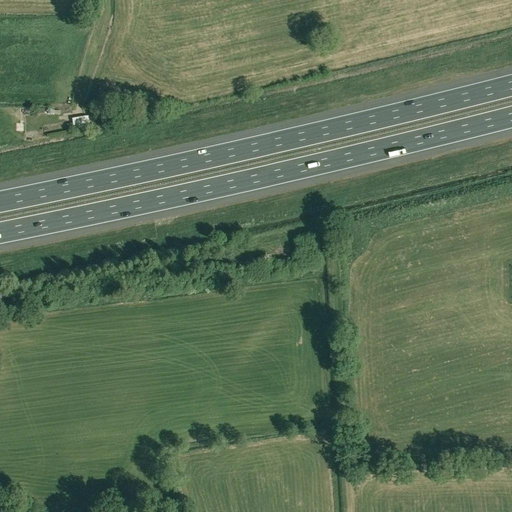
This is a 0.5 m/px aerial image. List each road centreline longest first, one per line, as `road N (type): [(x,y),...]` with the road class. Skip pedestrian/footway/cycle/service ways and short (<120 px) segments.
road 1 (motorway): [(511,85),(0,201)]
road 2 (motorway): [(0,232),(511,117)]
